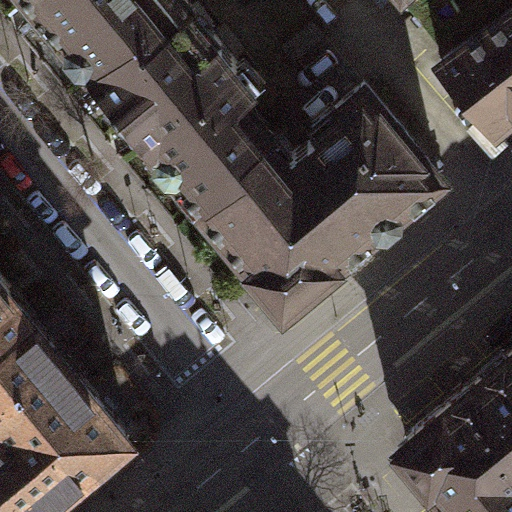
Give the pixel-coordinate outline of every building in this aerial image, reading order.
[(139,44),(190,1),(189,0),(37,0),(92,67),(131,34),(139,44)] [(234,159),(272,127),(242,92),(255,81),(190,1),(139,44),(131,34),(92,67),(204,203),(243,170),(234,159)] [(511,111),(511,7),(441,59),(496,125),(511,111)] [(243,170),(204,203),(278,291),(294,293),(441,171),(365,80),(315,122),(320,128),(292,152),(272,127),(234,159),(243,170)] [(0,335),(32,309),(0,269),(0,335)] [(0,490),(17,511),(29,511),(131,429),(32,309),(0,335),(0,490)] [(511,511),(511,345),(398,440),(457,511),(511,511)] [(0,511),(17,511),(0,490),(0,511)]
